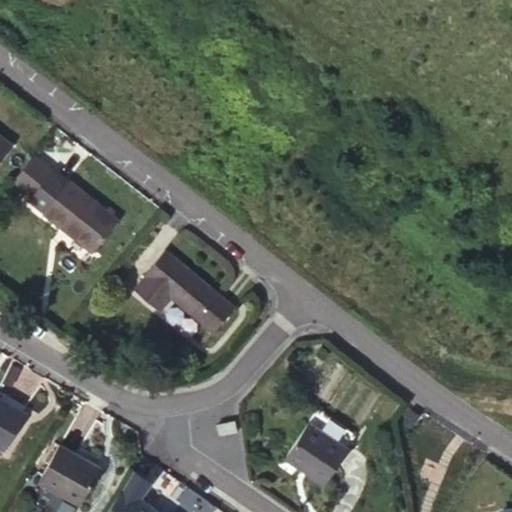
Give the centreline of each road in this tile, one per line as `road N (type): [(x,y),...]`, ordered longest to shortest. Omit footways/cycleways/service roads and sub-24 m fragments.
road 1 (residential): [(296,290),(0,66)]
road 2 (residential): [(511,442),(448,405),(296,290)]
road 3 (residential): [(296,290),(220,386),(177,410),(159,410)]
road 4 (residential): [(159,410),(125,412),(0,338)]
road 5 (residential): [(159,410),(167,458),(247,511)]
